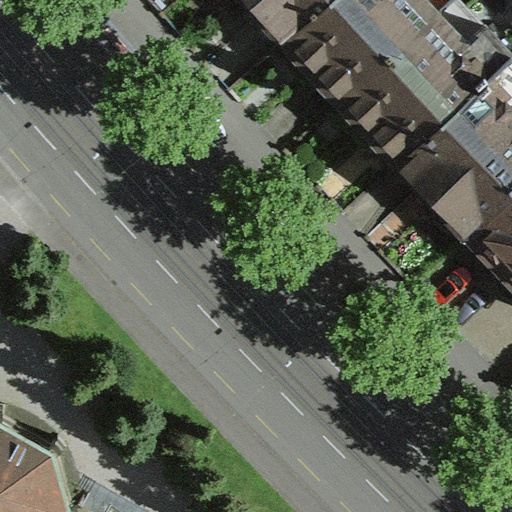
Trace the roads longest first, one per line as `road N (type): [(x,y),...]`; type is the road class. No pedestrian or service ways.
road 1 (primary): [(509,511),(297,295),(36,0)]
road 2 (primary): [(0,110),(376,511)]
